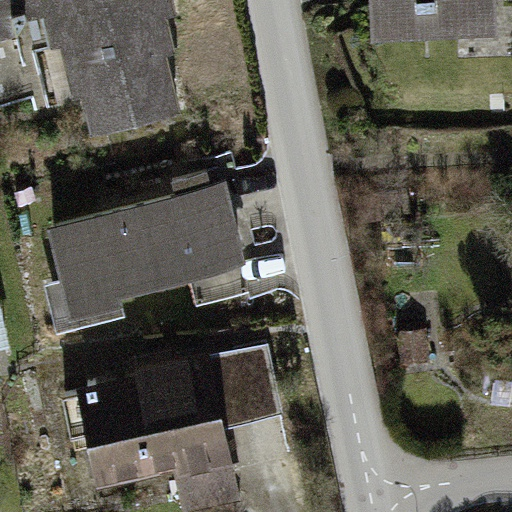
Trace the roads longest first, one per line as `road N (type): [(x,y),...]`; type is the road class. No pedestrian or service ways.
road 1 (residential): [(275,0),(366,489)]
road 2 (residential): [(511,474),(366,489)]
